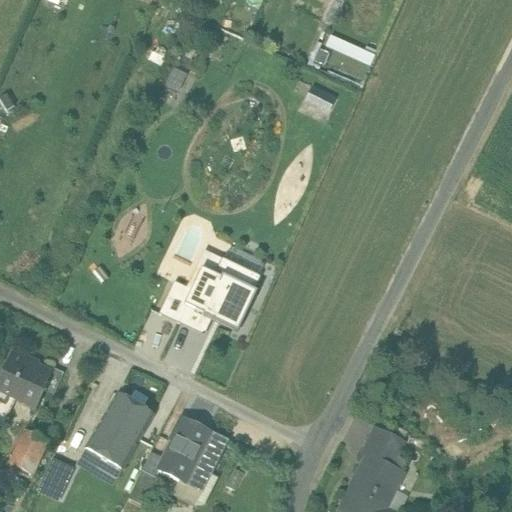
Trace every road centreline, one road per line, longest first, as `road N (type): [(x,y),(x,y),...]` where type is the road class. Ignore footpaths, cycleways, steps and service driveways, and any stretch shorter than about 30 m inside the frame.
road 1 (unclassified): [(318,448),(511,61)]
road 2 (residential): [(318,448),(0,297)]
